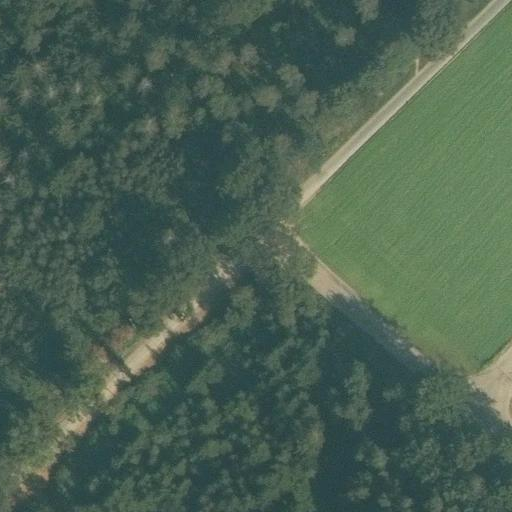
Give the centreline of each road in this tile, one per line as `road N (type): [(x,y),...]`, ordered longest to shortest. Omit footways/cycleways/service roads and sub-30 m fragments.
road 1 (track): [(0,489),(428,71)]
road 2 (track): [(511,444),(264,235)]
